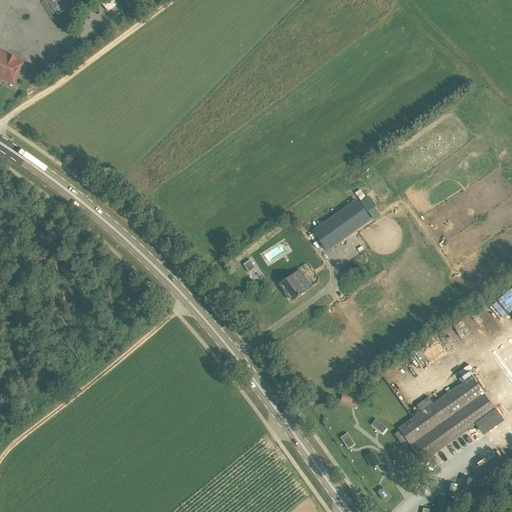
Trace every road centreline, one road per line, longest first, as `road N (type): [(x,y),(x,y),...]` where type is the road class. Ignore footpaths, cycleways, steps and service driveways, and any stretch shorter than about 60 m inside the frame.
road 1 (secondary): [(351,511),(270,397),(188,301),(103,220),(0,143)]
road 2 (track): [(0,459),(188,301)]
road 3 (track): [(1,124),(173,0)]
